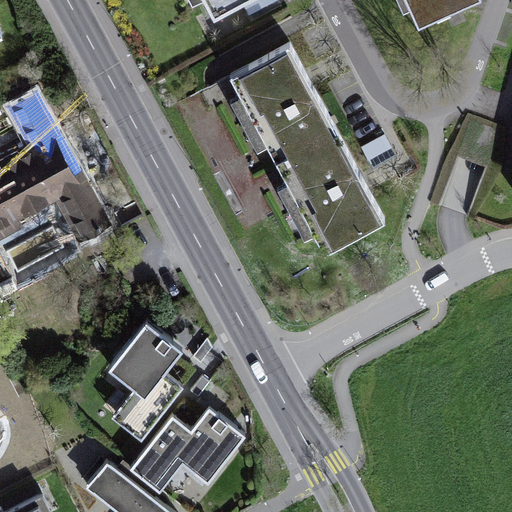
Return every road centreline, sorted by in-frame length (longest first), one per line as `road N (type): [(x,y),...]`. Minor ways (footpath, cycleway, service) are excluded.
road 1 (tertiary): [(270,375),(67,0)]
road 2 (residential): [(334,0),(382,86),(405,103),(437,106),(462,97),(500,0)]
road 3 (residential): [(270,375),(511,253)]
road 4 (tertiary): [(345,511),(270,375)]
